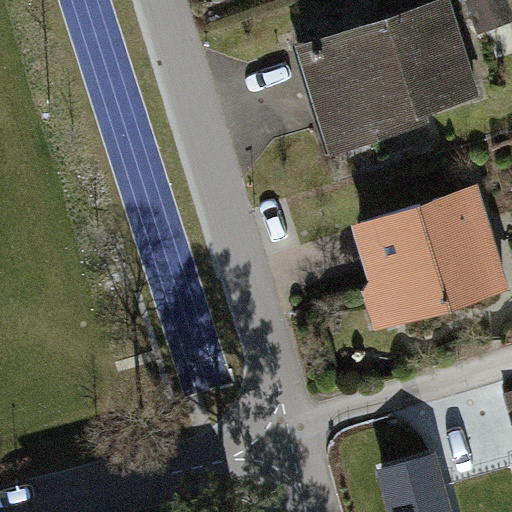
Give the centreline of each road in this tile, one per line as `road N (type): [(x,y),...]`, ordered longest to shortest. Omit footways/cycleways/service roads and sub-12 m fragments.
road 1 (residential): [(164,0),(295,446)]
road 2 (residential): [(37,511),(295,446)]
